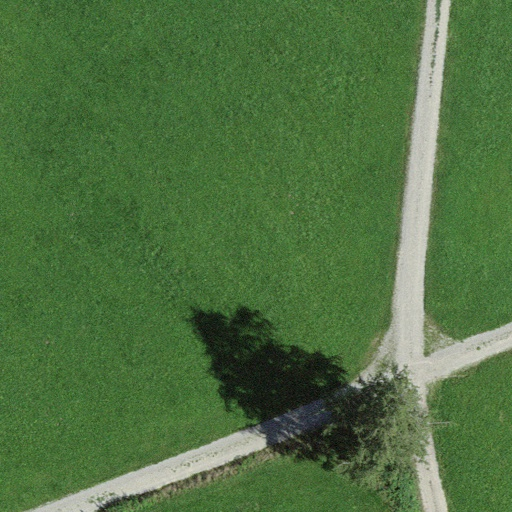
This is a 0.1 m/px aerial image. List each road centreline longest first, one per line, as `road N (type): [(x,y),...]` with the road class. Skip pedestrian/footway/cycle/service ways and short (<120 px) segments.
road 1 (track): [(443,0),(402,391)]
road 2 (unclassified): [(402,391),(93,511)]
road 3 (track): [(402,391),(433,511)]
